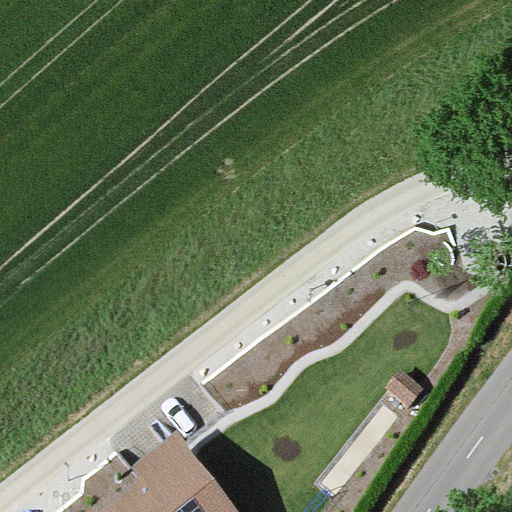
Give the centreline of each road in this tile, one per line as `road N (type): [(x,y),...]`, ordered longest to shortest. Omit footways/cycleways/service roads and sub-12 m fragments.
road 1 (residential): [(0,501),(367,217),(454,177),(511,169)]
road 2 (tertiary): [(511,399),(428,511)]
